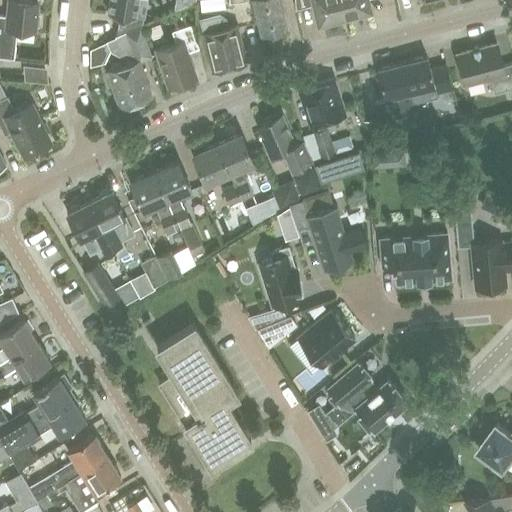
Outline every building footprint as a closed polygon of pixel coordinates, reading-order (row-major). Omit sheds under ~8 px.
[(0,12),(0,55),(14,56),(17,26),(35,27),(36,24),(39,24),(41,12),(37,12),(37,0),(8,0),(7,13),(0,12)] [(110,0),(108,11),(120,13),(116,35),(143,24),(144,16),(136,14),(138,0),(110,0)] [(254,0),(262,29),(286,23),(280,0),(254,0)] [(294,0),(295,8),(313,3),(318,21),(344,14),(340,0),(294,0)] [(340,0),(344,14),(370,7),(368,0),(340,0)] [(203,31),(212,69),(247,61),(238,22),(203,31)] [(187,50),(199,46),(191,23),(172,29),(176,41),(156,47),(169,85),(196,76),(187,50)] [(119,106),(153,95),(140,59),(151,55),(141,26),(126,31),(136,59),(107,69),(119,106)] [(510,94),(511,93),(511,60),(503,63),(497,40),(456,50),(465,81),(486,76),(491,79),(494,90),(508,87),(510,94)] [(427,53),(401,60),(419,126),(433,122),(426,97),(424,97),(421,86),(435,83),(437,90),(453,86),(446,61),(430,65),(427,53)] [(388,134),(419,126),(401,60),(378,66),(385,96),(398,92),(402,107),(402,108),(404,115),(384,120),(388,134)] [(311,123),(343,113),(333,78),(301,89),(311,123)] [(0,121),(5,132),(12,128),(24,153),(51,140),(32,101),(12,110),(5,96),(0,98),(0,121)] [(293,170),(297,168),(299,174),(297,178),(299,181),(293,184),(289,182),(275,188),(282,205),(299,198),(297,194),(320,184),(310,162),(312,161),(303,139),(295,143),(281,113),(258,123),(272,155),(285,149),(293,170)] [(332,140),(327,126),(314,131),(322,157),(353,147),(349,135),(332,140)] [(242,198),(253,193),(246,177),(245,178),(240,167),(253,161),(240,132),(216,142),(229,171),(234,182),(242,198)] [(229,171),(216,142),(206,146),(204,141),(193,146),(195,151),(193,152),(206,181),(229,171)] [(392,164),(391,152),(379,153),(380,165),(392,164)] [(339,154),(330,158),(337,180),(347,176),(339,154)] [(178,193),(191,187),(178,158),(154,168),(179,224),(190,219),(183,203),(178,193)] [(179,224),(154,168),(130,178),(143,208),(155,203),(160,214),(166,230),(179,224)] [(242,198),(234,182),(222,187),(229,203),(242,198)] [(89,198),(114,248),(115,248),(121,261),(122,260),(129,275),(143,269),(135,253),(129,256),(112,221),(125,215),(111,187),(107,189),(105,189),(100,192),(99,193),(89,198)] [(453,190),(456,222),(472,221),(469,189),(453,190)] [(326,192),(302,200),(307,214),(306,214),(306,216),(307,215),(310,223),(324,266),(323,266),(323,268),(340,266),(354,257),(354,256),(353,257),(350,249),(366,244),(364,233),(359,223),(343,228),(336,206),(337,206),(337,204),(330,205),(326,192)] [(104,253),(114,248),(89,198),(77,204),(75,203),(70,206),(69,208),(67,209),(80,236),(81,236),(90,254),(101,248),(104,253)] [(423,234),(379,237),(381,266),(394,264),(396,282),(450,277),(447,231),(423,233),(423,234)] [(501,239),(471,242),(475,286),(505,283),(504,269),(511,268),(511,241),(501,242),(501,239)] [(258,262),(272,304),(300,295),(297,265),(295,265),(288,244),(270,249),(273,257),(258,262)] [(156,253),(156,254),(167,276),(181,270),(169,246),(156,253)] [(169,279),(167,276),(156,254),(141,261),(153,287),(169,279)] [(104,274),(91,283),(110,313),(123,304),(104,274)] [(86,297),(78,301),(88,321),(96,318),(86,297)] [(255,328),(278,319),(274,307),(248,316),(255,328)] [(297,336),(321,364),(354,336),(331,308),(297,336)] [(297,324),(291,314),(257,327),(267,345),(297,324)] [(0,330),(0,337),(11,355),(37,339),(23,317),(0,330)] [(211,465),(251,441),(226,400),(237,393),(194,323),(157,346),(173,373),(160,381),(211,465)] [(50,361),(37,339),(11,355),(0,361),(0,379),(5,377),(3,374),(17,366),(24,377),(50,361)] [(355,406),(354,405),(353,406),(374,430),(375,429),(374,429),(407,401),(408,402),(409,401),(389,376),(388,377),(388,378),(377,387),(369,378),(371,376),(372,377),(373,376),(359,360),(358,361),(327,388),(326,387),(325,388),(339,404),(340,404),(340,403),(348,396),(356,405),(355,406)] [(59,374),(32,391),(39,402),(26,410),(25,409),(0,424),(0,433),(3,439),(22,427),(36,418),(72,396),(67,388),(72,385),(64,372),(59,375),(59,374)] [(22,427),(29,438),(53,423),(59,434),(85,417),(72,396),(36,418),(22,427)] [(325,438),(336,432),(319,405),(308,411),(325,438)] [(497,420),(496,421),(492,420),(488,421),(485,425),(485,429),(488,433),(478,446),(491,456),(490,460),(491,464),(495,466),(499,466),(503,464),(504,465),(511,453),(511,427),(510,430),(497,420)] [(67,477),(107,453),(94,431),(67,447),(74,457),(55,469),(59,475),(64,472),(67,477)] [(0,466),(14,458),(13,456),(4,441),(0,442),(0,466)] [(36,446),(20,464),(40,483),(56,465),(36,446)] [(77,498),(92,488),(94,490),(120,474),(107,453),(67,477),(64,472),(59,475),(53,479),(59,489),(64,486),(71,496),(77,498)] [(0,469),(5,478),(21,469),(20,467),(14,458),(0,466),(0,469)] [(0,511),(15,511),(24,507),(38,499),(28,480),(11,490),(17,499),(0,508),(0,511)] [(53,503),(49,495),(46,491),(37,496),(44,508),(53,503)] [(511,511),(511,506),(511,505),(511,491),(466,498),(474,511),(511,511)] [(123,500),(129,511),(143,511),(137,500),(134,501),(131,495),(123,500)]
